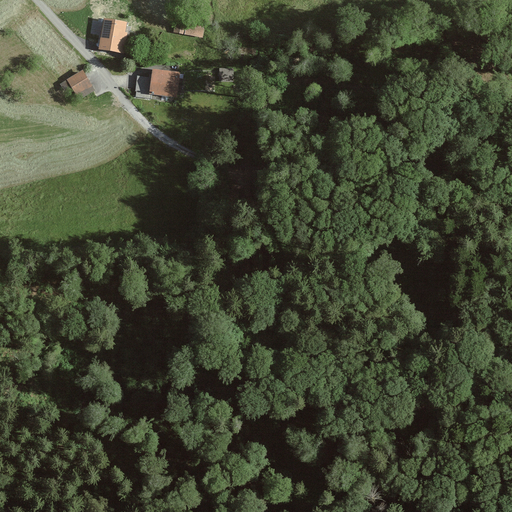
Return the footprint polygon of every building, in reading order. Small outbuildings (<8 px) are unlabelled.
[(99,53),(125,57),(128,37),(125,36),(127,25),(104,21),(99,53)] [(174,36),(202,40),(205,27),(176,23),(174,36)] [(179,99),(181,75),(152,72),(152,81),(136,79),(134,95),(179,99)] [(93,91),(82,74),(60,88),(65,96),(72,91),(78,100),(93,91)] [(307,143),(283,138),(281,150),(304,155),(307,143)]
